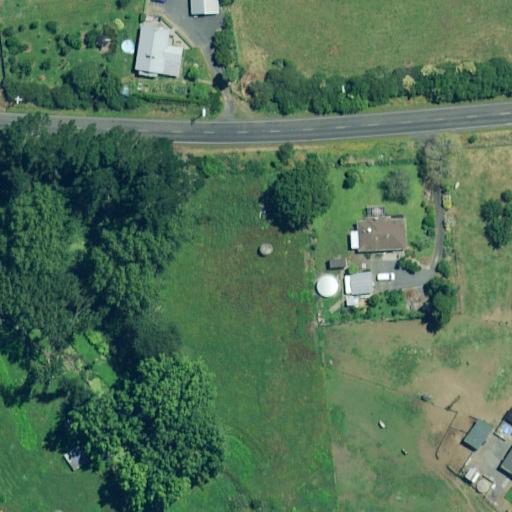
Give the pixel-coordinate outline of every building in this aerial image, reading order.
[(220,13),(218,0),(192,0),(193,15),(220,13)] [(143,27),(137,70),(141,71),(140,75),(158,77),(159,74),(180,76),(184,48),(168,46),(170,30),(143,27)] [(406,250),(405,220),(397,220),(396,205),(368,206),(369,221),(360,221),(361,252),(406,250)] [(421,273),(403,270),(401,278),(419,281),(421,273)] [(374,293),(372,273),(346,276),(348,295),(374,293)] [(511,452),(502,467),(511,473),(511,452)] [(481,475),(466,465),(461,473),(475,483),(481,475)] [(491,483),(481,479),(476,489),(486,494),(491,483)]
